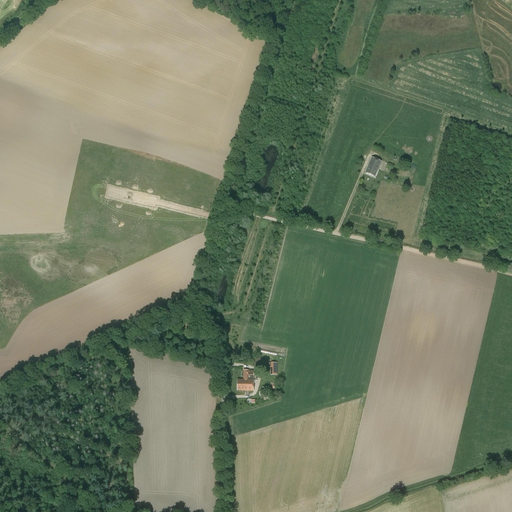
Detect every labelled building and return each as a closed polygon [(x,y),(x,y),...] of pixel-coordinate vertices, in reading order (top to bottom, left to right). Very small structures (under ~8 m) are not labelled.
[(384,163),(372,158),(365,173),(375,177),(379,168),(382,169),(384,163)] [(392,171),(394,166),(388,163),(385,172),(388,173),(389,170),(392,171)] [(412,180),(414,174),(403,170),(401,176),(412,180)] [(254,367),(267,367),(267,359),(254,358),(254,367)] [(253,391),(254,371),(243,370),(243,380),(237,380),(237,391),(253,391)]
